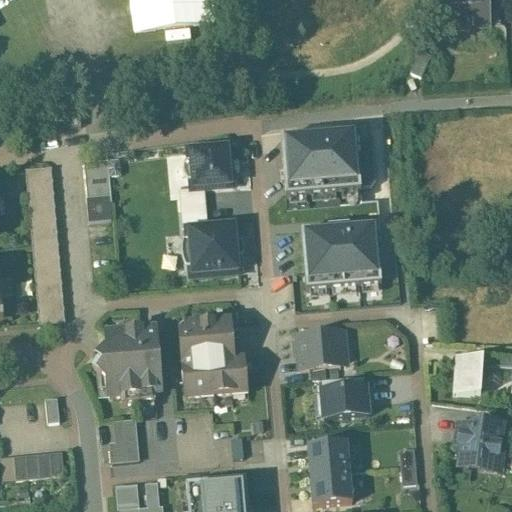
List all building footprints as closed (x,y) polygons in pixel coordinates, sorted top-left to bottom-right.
[(474,0),(450,1),(452,33),(488,31),(487,16),(502,15),(501,0),(474,0)] [(430,60),(419,56),(410,77),(421,82),(430,60)] [(78,111),(65,113),(68,131),(80,130),(78,111)] [(307,140),(281,143),(285,201),(360,194),(355,136),(328,138),(328,135),(307,137),(307,140)] [(228,148),(186,152),(190,194),(232,190),(228,148)] [(51,170),(25,173),(38,328),(64,326),(51,170)] [(114,222),(112,197),(89,198),(91,223),(114,222)] [(235,226),(185,230),(189,280),(240,276),(235,226)] [(327,233),(300,236),(306,295),(382,289),(376,229),(349,231),(349,228),(326,230),(327,233)] [(229,325),(190,328),(182,337),(180,337),(182,360),(181,360),(185,401),(232,396),(231,391),(244,390),(242,364),(232,365),(229,325)] [(140,332),(126,334),(126,335),(106,336),(107,351),(91,370),(107,383),(108,400),(120,399),(121,407),(155,404),(154,396),(159,396),(157,371),(156,357),(154,332),(140,333),(140,332)] [(342,335),(296,339),(299,373),(339,369),(338,355),(344,355),(342,335)] [(482,360),(454,359),(452,396),(479,398),(481,370),(482,361),(482,360)] [(511,365),(511,362),(482,361),(481,370),(511,372),(511,365)] [(365,392),(321,396),(323,424),(368,420),(365,392)] [(56,402),(44,403),(47,427),(59,425),(56,402)] [(112,464),(141,463),(139,421),(110,422),(112,464)] [(500,429),(481,426),(480,432),(458,429),(456,446),(462,447),(460,467),(498,472),(500,451),(497,451),(500,429)] [(307,450),(310,480),(349,476),(346,447),(307,450)] [(401,451),(403,487),(419,486),(416,450),(401,451)] [(61,456),(49,457),(51,481),(63,479),(61,456)] [(49,457),(37,458),(39,482),(51,481),(49,457)] [(37,458),(25,459),(27,483),(39,482),(37,458)] [(25,459),(13,460),(15,484),(27,483),(25,459)] [(310,480),(312,510),(352,506),(349,476),(310,480)] [(148,485),(149,509),(141,509),(141,511),(164,511),(163,484),(148,485)] [(247,511),(245,484),(186,490),(187,511),(247,511)] [(118,487),(119,511),(142,510),(140,486),(118,487)]
